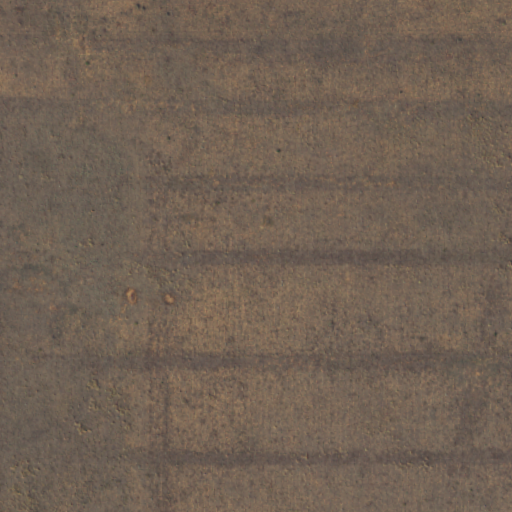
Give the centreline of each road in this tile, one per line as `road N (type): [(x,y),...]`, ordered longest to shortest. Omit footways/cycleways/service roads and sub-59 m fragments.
road 1 (residential): [(511,110),(0,102)]
road 2 (residential): [(151,511),(147,138),(132,102)]
